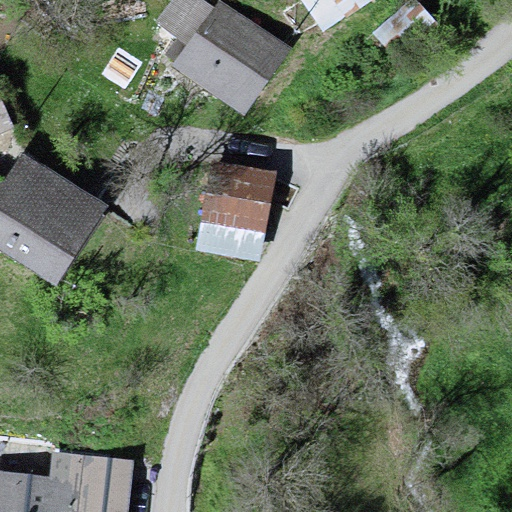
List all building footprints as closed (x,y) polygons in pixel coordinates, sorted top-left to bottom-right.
[(292,0),(316,35),(369,0),(292,0)] [(277,52),(219,10),(176,69),(234,110),(277,52)] [(15,153),(0,174),(0,256),(32,279),(86,202),(15,153)] [(272,189),(212,175),(194,248),(255,263),(272,189)] [(42,486),(0,478),(0,511),(115,511),(122,471),(46,458),(42,486)]
